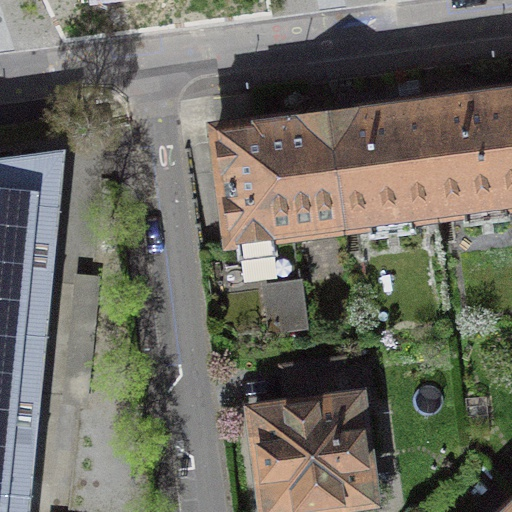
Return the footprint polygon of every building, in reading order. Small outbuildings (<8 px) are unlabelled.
[(423,104),(438,213),(511,202),(511,91),(433,102),(423,104)] [(339,115),(329,116),(344,225),(438,213),(423,104),(339,115)] [(273,235),(344,225),(329,116),(319,117),(217,130),(232,242),(238,241),(240,260),(276,255),(273,235)] [(0,511),(28,511),(38,418),(54,259),(65,150),(0,158),(0,511)] [(281,285),(264,287),(270,330),(304,325),(298,282),(281,285)] [(272,410),(254,413),(267,511),(274,511),(298,509),(298,511),(341,511),(341,504),(371,499),(358,402),(372,400),(368,368),(346,371),(344,361),(284,369),(289,408),(272,410)]
